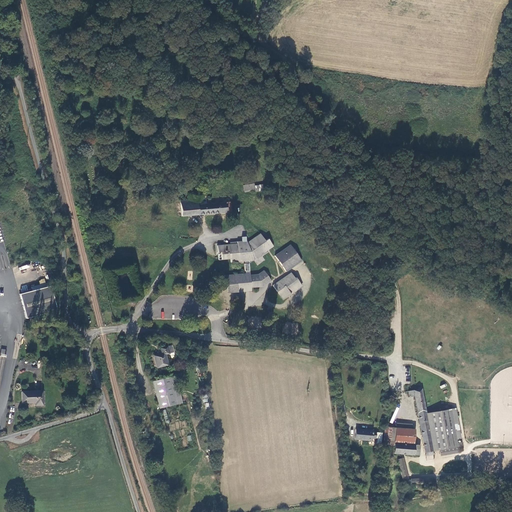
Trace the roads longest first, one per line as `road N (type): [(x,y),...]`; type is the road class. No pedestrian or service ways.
road 1 (unclassified): [(105,402),(87,356),(90,336),(101,330),(395,359)]
road 2 (track): [(89,338),(68,312),(62,248),(0,13)]
road 3 (track): [(343,181),(396,289),(395,359)]
road 4 (track): [(511,203),(464,202),(413,182),(343,181)]
road 5 (track): [(343,181),(325,119),(291,64),(266,42)]
road 6 (track): [(395,359),(453,384),(466,451)]
